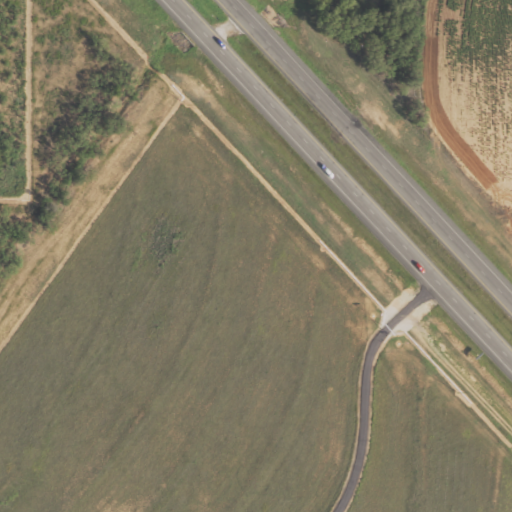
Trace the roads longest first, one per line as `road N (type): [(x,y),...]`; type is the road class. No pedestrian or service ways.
road 1 (trunk): [(182,0),(511,362)]
road 2 (trunk): [(511,295),(236,0)]
road 3 (residential): [(414,308),(511,414)]
